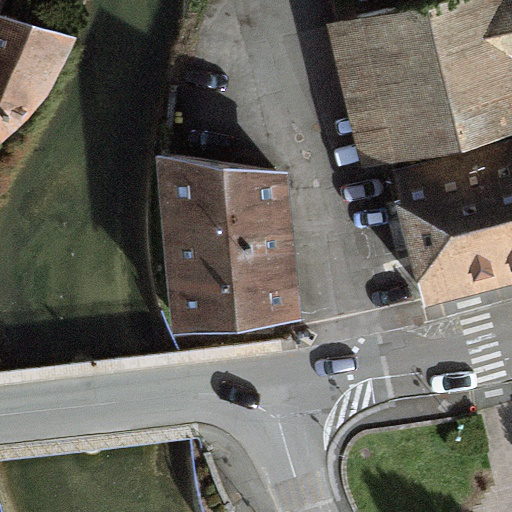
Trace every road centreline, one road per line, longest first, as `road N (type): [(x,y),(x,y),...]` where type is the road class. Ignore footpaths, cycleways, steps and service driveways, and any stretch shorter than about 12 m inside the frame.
road 1 (residential): [(0,412),(268,383)]
road 2 (residential): [(511,333),(268,383)]
road 3 (residential): [(268,383),(310,511)]
